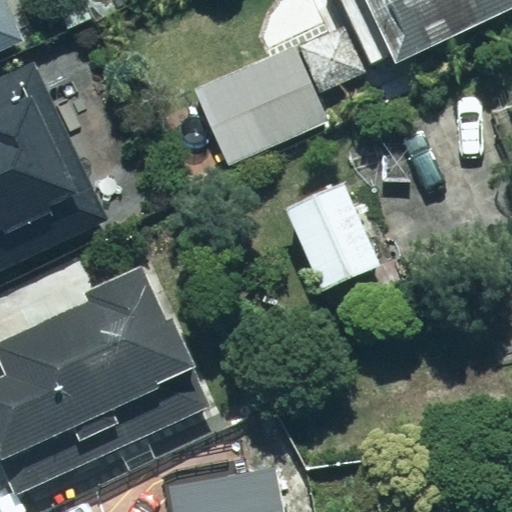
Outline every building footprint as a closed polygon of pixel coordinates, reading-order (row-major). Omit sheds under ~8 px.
[(187,0),(153,0),(101,24),(114,53),(195,16),(187,0)] [(511,0),(348,0),(389,80),(511,17),(511,0)] [(319,100),(364,77),(340,28),(295,51),(319,100)] [(228,172),(322,130),(288,53),(193,95),(228,172)] [(24,64),(0,75),(0,269),(102,217),(24,64)] [(377,282),(330,191),(272,222),(319,312),(377,282)] [(142,286),(0,351),(0,380),(3,387),(0,388),(0,472),(188,386),(142,286)] [(277,511),(271,473),(162,492),(165,511),(277,511)]
